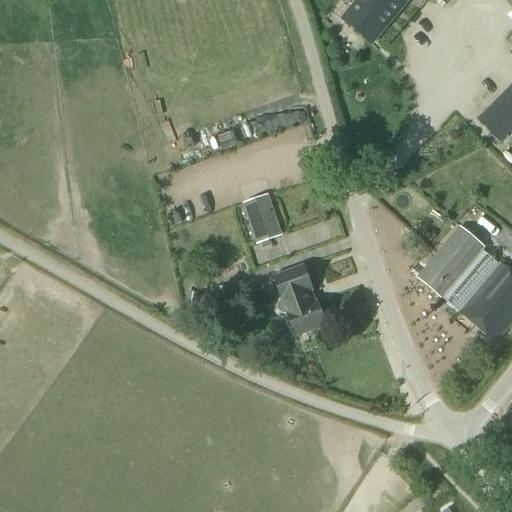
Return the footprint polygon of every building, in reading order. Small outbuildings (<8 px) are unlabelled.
[(398,0),(360,0),(343,21),(370,44),(404,4),(398,0)] [(511,89),(479,123),(499,142),(511,128),(511,89)] [(259,244),(277,238),(272,225),(276,224),(272,212),(268,213),(264,200),(246,206),(259,244)] [(459,228),(418,279),(443,299),(482,251),(484,248),(459,228)] [(482,251),(443,299),(461,314),(502,267),(482,251)] [(511,324),(511,273),(503,266),(502,267),(461,314),(496,344),(511,324)] [(327,327),(318,303),(311,306),(306,294),(313,291),(305,268),(275,279),(283,301),(281,302),(280,303),(279,304),(279,306),(279,307),(279,309),(279,310),(279,311),(280,313),(281,314),(282,315),(284,315),(285,316),(286,316),(288,316),(296,338),(327,327)] [(227,290),(216,293),(219,305),(230,302),(227,290)] [(198,299),(187,297),(185,309),(196,311),(198,299)]
